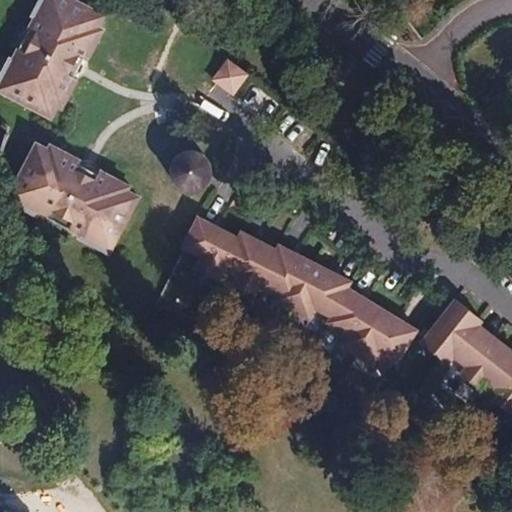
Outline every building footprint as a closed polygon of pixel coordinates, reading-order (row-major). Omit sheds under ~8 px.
[(104,16),(73,0),(41,0),(33,16),(35,18),(13,61),(10,60),(0,78),(0,91),(51,118),(57,106),(61,109),(77,79),(69,74),(75,62),(80,65),(84,58),(87,60),(102,30),(98,28),(104,16)] [(69,74),(77,79),(87,60),(84,58),(80,65),(75,62),(69,74)] [(232,59),(215,81),(237,98),(255,76),(232,59)] [(80,238),(109,254),(138,198),(127,192),(129,187),(99,172),(98,175),(91,171),(88,176),(76,170),(80,162),(51,146),(48,151),(36,145),(7,200),(36,216),(38,213),(81,236),(80,238)] [(191,152),(183,154),(180,155),(176,160),(174,162),(172,168),(172,174),(173,176),(175,182),(178,185),(180,188),(183,189),(189,191),(197,191),(203,188),(206,185),(209,182),(212,173),(211,167),(209,161),(206,158),(202,154),(198,153),(191,152)] [(99,172),(80,162),(76,170),(88,176),(91,171),(98,175),(99,172)] [(214,226),(198,217),(182,247),(201,257),(195,268),(218,280),(224,269),(238,276),(234,285),(255,296),(262,283),(279,292),(273,302),(309,321),(315,310),(331,319),(329,323),(331,325),(325,336),(359,357),(365,346),(382,356),(399,329),(358,304),(363,297),(348,289),(351,282),(337,275),(333,282),(290,260),(294,253),(279,245),(272,257),(252,247),(256,240),(241,232),(238,238),(234,245),(211,233),(214,226)] [(238,238),(214,226),(211,233),(234,245),(238,238)] [(272,257),(276,250),(256,240),(252,247),(272,257)] [(333,282),(337,275),(294,253),(290,260),(333,282)] [(358,304),(399,329),(403,322),(363,297),(358,304)] [(451,318),(427,348),(447,364),(453,356),(465,365),(459,373),(476,387),(482,379),(497,391),(491,399),(510,415),(511,412),(511,351),(509,349),(504,356),(486,341),(491,335),(479,325),(482,321),(455,299),(444,313),(451,318)] [(451,318),(444,313),(421,343),(427,348),(451,318)] [(509,349),(491,335),(486,341),(504,356),(509,349)]
